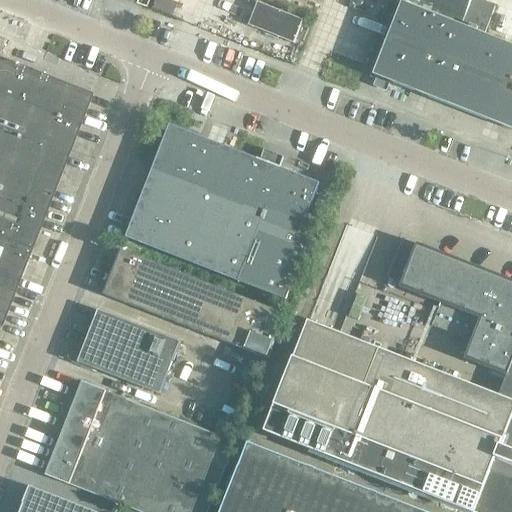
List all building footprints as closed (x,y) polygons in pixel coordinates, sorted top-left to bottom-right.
[(413,0),(411,6),(477,32),(485,35),(496,10),(472,1),(472,0),(413,0)] [(374,77),(448,106),(477,32),(411,6),(402,3),(401,5),(374,77)] [(259,4),(250,26),(296,45),(305,22),(259,4)] [(477,32),(448,106),(511,130),(511,45),(485,35),(477,32)] [(0,328),(0,329),(92,98),(0,61),(0,328)] [(145,232),(133,228),(129,238),(140,243),(145,232)] [(389,279),(402,284),(417,246),(404,241),(389,279)] [(401,288),(442,304),(482,319),(478,327),(466,360),(506,375),(511,360),(511,280),(418,244),(417,246),(402,284),(401,288)] [(121,251),(104,295),(256,355),(269,360),(287,315),(121,251)] [(473,325),(478,327),(482,319),(442,304),(433,326),(468,339),(473,325)] [(181,343),(99,311),(95,319),(90,332),(84,349),(78,364),(161,396),(181,343)] [(265,433),(467,511),(473,511),(511,412),(511,400),(499,395),(340,333),(308,321),(265,433)] [(511,511),(511,360),(506,375),(499,395),(511,400),(511,412),(473,511),(511,511)] [(70,415),(64,429),(85,437),(96,408),(75,400),(70,415)] [(96,408),(85,437),(105,445),(116,416),(96,408)] [(116,416),(105,445),(123,452),(134,423),(116,416)] [(134,423),(123,452),(140,459),(152,430),(134,423)] [(64,429),(53,457),(73,465),(85,437),(64,429)] [(152,430),(140,459),(158,466),(169,437),(152,430)] [(85,437),(73,465),(94,473),(105,445),(85,437)] [(169,437),(158,466),(176,473),(187,444),(169,437)] [(187,444),(176,473),(194,480),(205,451),(187,444)] [(105,445),(94,473),(111,480),(123,452),(105,445)] [(422,511),(249,445),(222,511),(422,511)] [(205,451),(194,480),(211,487),(222,458),(205,451)] [(123,452),(111,480),(129,487),(140,459),(123,452)] [(140,459),(129,487),(147,494),(158,466),(140,459)] [(158,466),(147,494),(164,501),(176,473),(158,466)] [(176,473),(164,501),(182,508),(194,480),(176,473)] [(194,480),(182,508),(192,511),(201,511),(211,487),(194,480)] [(94,511),(88,510),(74,504),(60,498),(29,487),(25,497),(22,507),(19,511),(94,511)]
